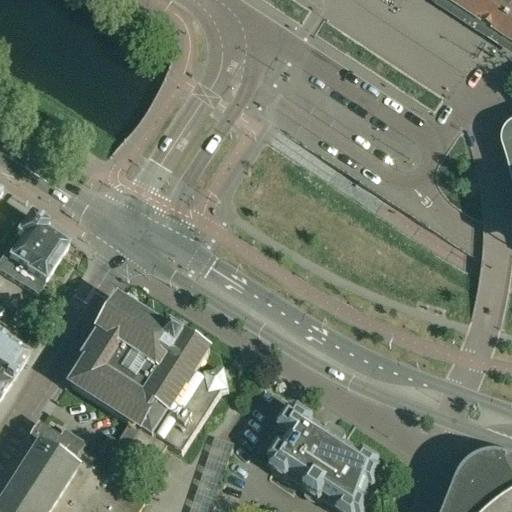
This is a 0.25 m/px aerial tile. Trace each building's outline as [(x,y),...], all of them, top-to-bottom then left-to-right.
[(225,0),(248,14),(267,148),(401,236),(509,73),(433,24),(439,14),(417,0),(225,0)] [(511,0),(445,0),(511,43),(511,0)] [(499,130),(499,138),(510,176),(511,187),(511,116),(504,120),(499,130)] [(44,237),(48,231),(29,218),(0,263),(0,274),(37,298),(67,252),(44,237)] [(71,391),(130,429),(123,439),(124,440),(119,448),(109,442),(97,461),(83,452),(86,448),(67,436),(62,442),(42,429),(31,446),(32,446),(0,494),(0,511),(139,511),(144,505),(120,489),(138,462),(144,466),(146,477),(159,474),(156,463),(166,447),(182,458),(222,396),(228,395),(224,376),(205,380),(206,386),(196,379),(202,369),(210,356),(183,339),(182,341),(170,333),(168,337),(120,306),(100,336),(101,337),(84,363),(87,366),(71,391)] [(0,385),(9,392),(27,365),(7,351),(0,345),(0,335),(0,334),(0,385)] [(0,405),(9,392),(0,385),(0,405)] [(270,471),(271,472),(271,474),(285,483),(288,482),(303,492),(302,496),(319,506),(322,505),(332,511),(368,511),(369,508),(369,506),(367,505),(373,496),(372,494),(375,493),(381,477),(380,474),(379,473),(381,470),(379,470),(379,469),(378,466),(364,457),(361,458),(346,448),(345,444),(298,414),(294,415),(292,413),(290,416),(290,415),(287,416),(278,430),(279,434),(290,441),(284,450),(281,448),(278,449),(269,463),(269,466),(270,467),(268,469),(270,471)] [(509,489),(479,511),(511,511),(511,472),(509,472),(498,470),(499,471),(509,489)]
